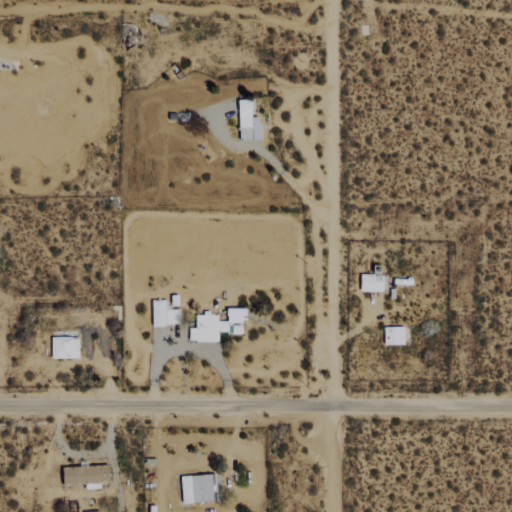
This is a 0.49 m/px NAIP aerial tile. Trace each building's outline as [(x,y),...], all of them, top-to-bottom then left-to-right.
[(248,99),(236,99),(237,139),(258,139),(258,116),(249,117),(248,99)] [(357,290),(384,291),(384,275),(357,274),(357,290)] [(165,300),(153,300),(154,325),(180,324),(179,309),(166,309),(165,300)] [(189,340),(219,341),(219,331),(228,332),(229,322),(245,323),(245,308),(228,308),(228,321),(219,321),(219,314),(195,313),(195,328),(189,328),(189,340)] [(401,326),(380,327),(381,344),(401,344),(401,326)] [(54,358),(82,358),(81,336),(53,337),(54,358)] [(184,502),(215,502),(215,474),(183,475),(184,502)]
